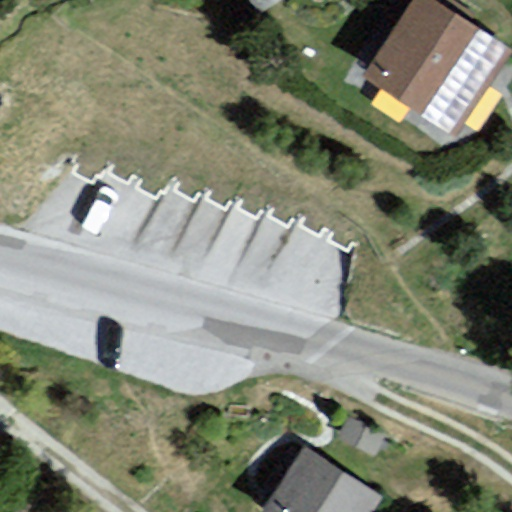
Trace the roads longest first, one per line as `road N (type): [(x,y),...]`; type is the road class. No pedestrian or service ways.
road 1 (unclassified): [(0,251),(437,370),(511,401)]
road 2 (track): [(284,331),(342,378),(467,438),(511,469)]
road 3 (track): [(0,414),(130,511)]
